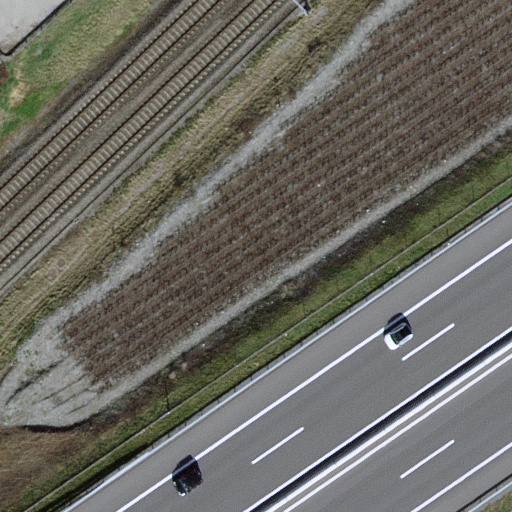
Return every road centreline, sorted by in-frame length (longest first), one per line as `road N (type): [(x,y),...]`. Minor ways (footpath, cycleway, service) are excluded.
road 1 (track): [(511,133),(101,414),(86,414),(45,356)]
road 2 (motorway): [(511,282),(179,511)]
road 3 (motorway): [(353,511),(511,402)]
